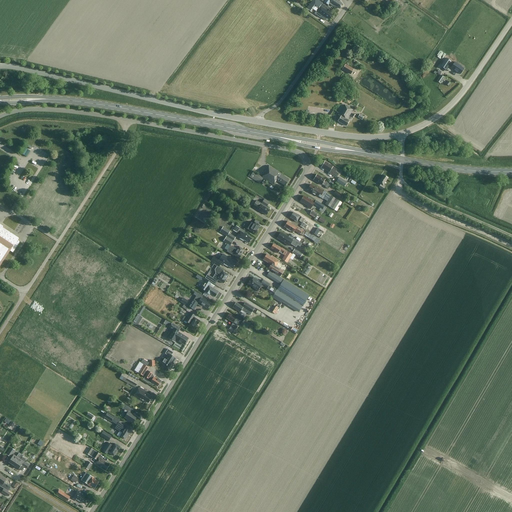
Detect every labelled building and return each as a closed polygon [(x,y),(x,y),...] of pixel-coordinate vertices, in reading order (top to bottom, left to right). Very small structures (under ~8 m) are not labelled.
[(323,3),(320,1),(318,0),(312,0),(307,9),(311,12),(315,6),(319,8),(315,14),(319,17),(320,16),(326,20),(327,18),(329,19),(332,15),(327,12),(329,10),(321,5),(323,3)] [(325,0),(324,2),(329,5),(329,4),(334,6),(334,5),(339,9),(342,4),(339,1),(339,0),(325,0)] [(453,64),(450,62),(451,61),(446,58),(440,66),(445,70),(448,66),(451,68),(457,72),(460,74),(464,69),(461,67),(461,66),(455,62),(453,64)] [(342,70),(351,75),(354,69),(345,64),(342,70)] [(338,121),(346,126),(349,121),(347,119),(353,110),(344,105),(338,115),(341,116),(338,121)] [(325,161),(321,167),(333,174),(334,171),(331,169),(333,166),(325,161)] [(262,178),(263,178),(264,179),(274,185),(277,180),(285,186),(289,179),(281,174),(281,173),(269,165),(264,174),(262,177),(262,178)] [(260,183),(261,182),(263,178),(262,178),(262,177),(252,170),(248,176),(260,183)] [(330,185),(324,181),(325,179),(317,174),(313,180),(322,185),(322,184),(326,186),(325,187),(328,189),(330,185)] [(379,179),(377,182),(380,184),(378,187),(382,190),(386,185),(384,184),(388,178),(383,175),(380,179),(379,179)] [(339,177),(336,182),(344,186),(347,182),(339,177)] [(313,186),(311,184),(307,189),(312,192),(311,193),(318,197),(318,196),(319,194),(322,195),(324,192),(322,190),(314,185),(313,186)] [(74,207),(40,187),(30,202),(64,223),(74,207)] [(332,208),(337,200),(326,193),(323,198),(327,201),(325,204),(332,208)] [(308,198),(303,196),(300,201),(307,206),(307,207),(310,209),(314,204),(315,201),(309,197),(308,198)] [(269,202),(264,199),(264,200),(262,203),(257,200),(252,207),(256,210),(257,210),(257,211),(261,213),(262,212),(266,215),(270,209),(266,207),(269,202)] [(337,211),(342,203),(337,200),(332,208),(337,211)] [(326,207),(320,203),(316,201),(315,201),(314,204),(320,208),(319,210),(323,212),(326,207)] [(316,222),(320,215),(312,210),(310,213),(315,217),(313,220),(316,222)] [(293,212),(290,217),(295,220),(294,221),(296,222),(298,220),(300,216),(298,214),(297,215),(293,212)] [(287,221),(284,227),(287,229),(287,230),(291,232),(291,231),(293,232),(294,231),(300,234),(303,230),(297,226),(296,227),(287,221)] [(255,234),(260,225),(254,222),(253,224),(250,222),(246,228),(255,234)] [(0,266),(10,251),(13,253),(20,242),(19,241),(20,239),(4,228),(5,227),(0,223),(0,266)] [(230,231),(223,227),(220,232),(234,240),(236,237),(229,233),(230,231)] [(240,228),(237,232),(238,233),(236,237),(243,241),(244,240),(249,243),(252,238),(248,236),(249,235),(244,232),(245,231),(240,228)] [(288,237),(280,232),(277,238),(285,243),(284,243),(288,245),(290,243),(296,247),(297,245),(300,246),(302,243),(289,236),(288,237)] [(224,241),(231,246),(234,241),(227,237),(224,241)] [(278,253),(279,252),(284,255),(282,260),(287,263),(292,254),(282,247),(281,248),(277,245),(276,246),(273,244),(271,248),(275,251),(274,251),(278,253)] [(234,248),(230,245),(226,251),(233,255),(239,258),(244,250),(239,246),(237,249),(234,247),(234,248)] [(292,252),(300,257),(302,254),(294,249),(292,252)] [(237,262),(226,255),(223,254),(219,260),(213,257),(210,261),(219,266),(221,263),(224,265),(224,264),(227,266),(228,266),(232,269),(237,262)] [(271,257),(267,254),(264,259),(263,260),(264,260),(274,266),(271,270),(272,271),(280,276),(283,271),(276,266),(279,260),(272,255),(271,257)] [(218,280),(223,283),(229,275),(223,272),(224,270),(217,266),(215,270),(215,273),(213,278),(207,274),(205,278),(215,284),(218,280)] [(283,279),(270,271),(267,276),(280,284),(283,279)] [(265,291),(269,285),(270,284),(263,280),(261,282),(253,277),(252,280),(251,279),(248,284),(258,290),(259,288),(265,291)] [(206,280),(201,289),(205,291),(205,292),(203,295),(207,297),(209,294),(210,295),(210,294),(215,297),(218,292),(213,288),(208,285),(210,282),(206,280)] [(273,296),(298,312),(309,295),(284,280),(277,290),(273,296)] [(273,296),(277,290),(274,287),(273,288),(269,285),(265,291),(273,296)] [(207,301),(208,300),(202,296),(203,295),(199,293),(193,301),(193,300),(189,307),(194,310),(197,304),(202,307),(203,305),(208,309),(211,304),(207,301)] [(240,312),(241,310),(250,315),(254,307),(247,302),(244,307),(236,303),(233,307),(240,312)] [(194,317),(195,316),(190,312),(186,317),(184,321),(189,324),(188,325),(194,329),(197,324),(198,324),(200,321),(199,320),(194,317)] [(136,322),(140,316),(135,313),(131,320),(136,322)] [(236,318),(229,313),(226,318),(233,322),(235,320),(239,323),(242,319),(237,316),(236,318)] [(247,328),(250,324),(244,320),(241,324),(247,328)] [(172,332),(168,338),(174,342),(176,339),(185,345),(189,338),(179,332),(179,333),(178,332),(180,328),(172,323),(169,327),(173,330),(172,332)] [(173,352),(168,349),(165,353),(167,355),(162,363),(169,367),(173,361),(174,362),(176,358),(171,355),(173,352)] [(149,363),(143,359),(141,363),(139,362),(134,370),(138,373),(145,377),(148,371),(147,371),(146,370),(148,367),(147,367),(149,364),(149,363)] [(161,381),(154,376),(154,377),(151,375),(152,373),(148,371),(145,377),(143,380),(148,383),(149,382),(150,383),(153,385),(154,384),(158,386),(161,381)] [(134,379),(128,375),(123,372),(119,379),(135,388),(139,381),(137,381),(134,379)] [(146,391),(144,390),(139,387),(133,396),(139,400),(140,399),(143,401),(144,400),(148,403),(152,397),(149,395),(145,392),(146,391)] [(133,423),(137,417),(131,413),(133,409),(126,405),(124,409),(125,409),(124,411),(127,413),(124,417),(127,419),(125,421),(129,424),(131,421),(133,423)] [(111,421),(114,417),(107,413),(105,417),(111,421)] [(119,422),(115,428),(122,433),(120,436),(125,439),(131,431),(125,427),(125,426),(119,422)] [(112,437),(103,431),(100,436),(109,441),(112,437)] [(113,446),(107,442),(102,451),(107,454),(108,452),(109,453),(114,456),(117,450),(118,450),(119,449),(120,448),(120,447),(115,443),(113,446)] [(6,454),(10,457),(15,450),(11,447),(6,454)] [(106,469),(109,464),(106,462),(106,461),(99,457),(101,454),(91,448),(88,454),(97,459),(95,463),(101,467),(101,466),(106,469)] [(14,466),(21,454),(19,453),(16,457),(13,455),(9,462),(14,466)] [(21,454),(14,466),(19,469),(21,470),(24,467),(26,469),(29,465),(21,459),(23,455),(21,454)] [(84,467),(89,470),(92,464),(88,461),(84,467)] [(94,488),(98,482),(95,480),(96,479),(94,478),(94,477),(86,472),(81,480),(91,487),(91,486),(94,488)] [(0,482),(1,483),(0,485),(0,486),(3,488),(8,492),(9,490),(11,487),(4,482),(6,479),(0,474),(0,482)] [(70,497),(59,490),(56,494),(67,501),(70,497)] [(89,497),(78,491),(73,498),(76,500),(76,499),(80,502),(80,501),(85,504),(89,497)]
